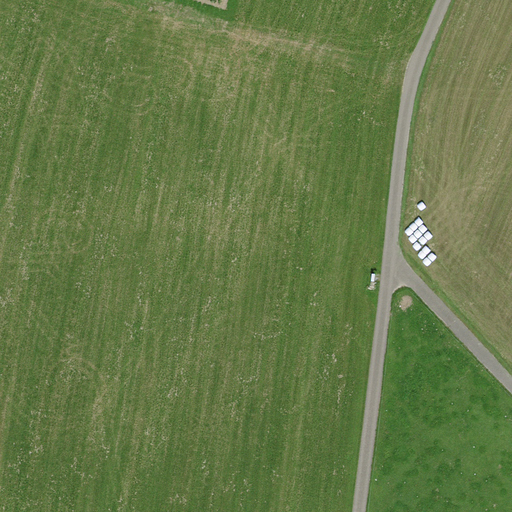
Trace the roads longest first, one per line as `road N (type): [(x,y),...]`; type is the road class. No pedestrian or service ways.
road 1 (track): [(446,0),(405,99),(391,255),(511,386)]
road 2 (track): [(160,0),(418,65)]
road 3 (residential): [(359,511),(391,255)]
